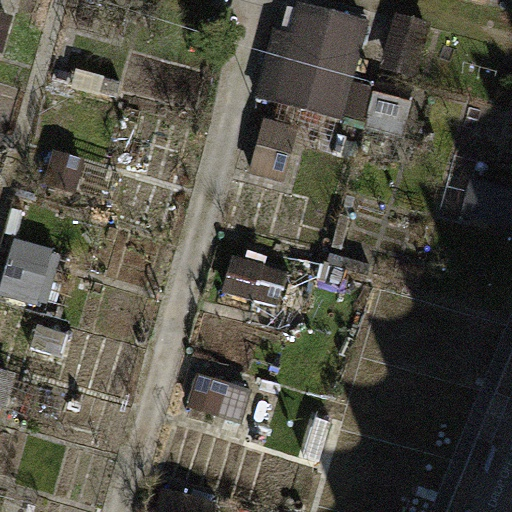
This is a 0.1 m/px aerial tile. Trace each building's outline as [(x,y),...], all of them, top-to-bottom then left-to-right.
[(276,34),(258,103),(343,125),(345,119),(366,124),(374,93),(354,88),(371,25),(299,7),(291,37),(276,34)] [(0,57),(5,60),(17,20),(0,14),(0,57)] [(383,74),(420,83),(433,27),(396,19),(383,74)] [(250,180),(284,188),(298,131),(263,123),(250,180)] [(48,187),(102,205),(112,174),(58,156),(48,187)] [(464,219),(511,232),(511,194),(474,183),(464,219)] [(1,297),(40,308),(55,253),(16,242),(1,297)] [(224,296),(280,309),(288,273),(232,261),(224,296)] [(0,412),(5,414),(15,378),(0,373),(0,412)] [(242,429),(252,393),(199,378),(189,414),(242,429)] [(158,511),(216,511),(218,508),(164,493),(158,511)]
